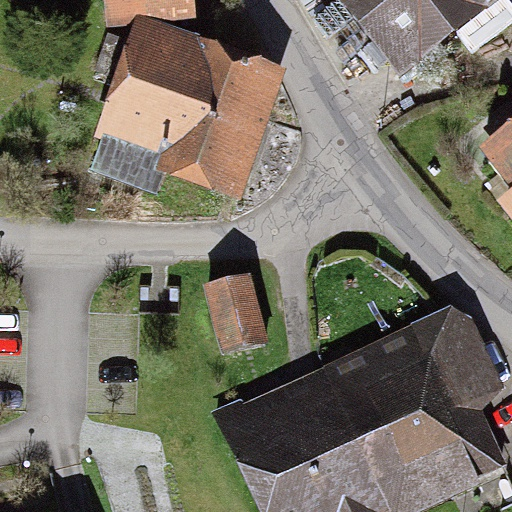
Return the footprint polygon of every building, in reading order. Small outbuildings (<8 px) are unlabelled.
[(107,0),(110,27),(191,17),(189,0),(107,0)] [(338,0),(389,64),(470,1),(479,13),(496,0),(338,0)] [(169,162),(231,183),(270,73),(145,29),(139,47),(109,37),(96,72),(126,83),(94,173),(157,196),(169,162)] [(511,202),(506,207),(511,214),(511,110),(486,130),(504,152),(489,164),(511,192),(511,202)] [(249,281),(207,290),(224,356),(265,345),(249,281)] [(468,333),(443,331),(417,343),(421,352),(334,393),(364,460),(470,412),(465,401),(493,388),(468,333)] [(243,435),(237,422),(223,429),(261,511),(364,511),(384,503),(364,460),(334,393),(243,435)] [(470,412),(364,460),(384,503),(495,452),(476,409),(470,412)]
